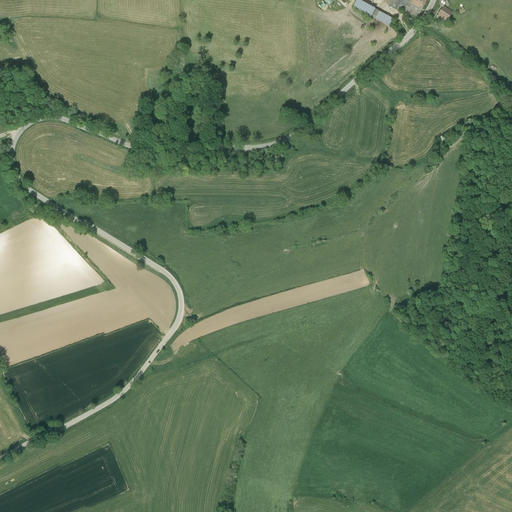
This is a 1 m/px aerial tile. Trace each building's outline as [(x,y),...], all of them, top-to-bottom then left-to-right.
[(371,16),(375,9),(359,0),(356,0),(353,6),(371,16)] [(390,0),(388,6),(398,11),(399,9),(417,18),(426,0),(390,0)] [(443,6),(438,15),(447,21),(452,12),(443,6)] [(375,9),(371,16),(389,26),(391,21),(378,14),(380,11),(375,9)] [(378,14),(391,21),(393,18),(380,11),(378,14)] [(502,419),(497,424),(500,427),(505,422),(502,419)]
